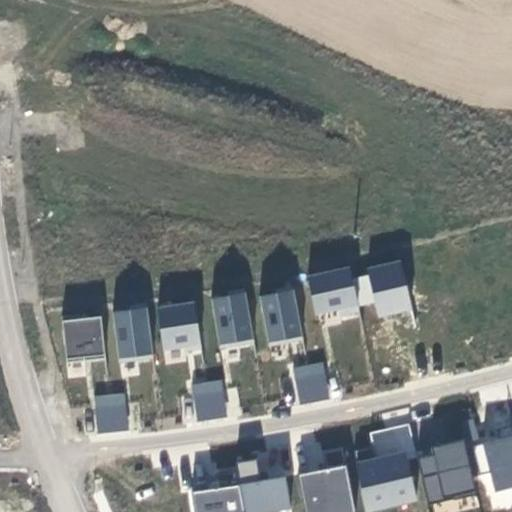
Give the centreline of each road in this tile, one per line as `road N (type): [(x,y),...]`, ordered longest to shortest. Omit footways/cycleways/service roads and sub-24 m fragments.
road 1 (residential): [(0,130),(472,59),(511,46)]
road 2 (residential): [(511,375),(307,419),(47,459)]
road 3 (residential): [(47,459),(0,260)]
